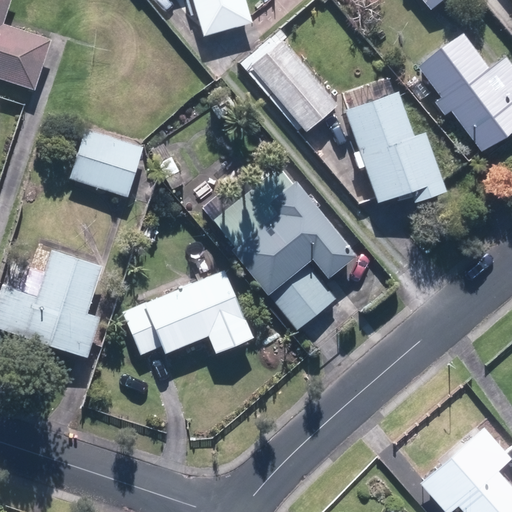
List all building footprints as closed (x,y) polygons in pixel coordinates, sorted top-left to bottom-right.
[(0,19),(6,0),(0,0),(0,81),(30,91),(46,41),(0,26),(0,19)] [(187,0),(198,37),(246,24),(239,0),(187,0)] [(417,0),(425,10),(437,0),(417,0)] [(511,124),(511,110),(506,102),(511,97),(511,73),(500,57),(482,69),(457,35),(412,67),(473,152),(511,124)] [(332,105),(276,40),(245,67),(301,132),(332,105)] [(439,192),(419,134),(408,137),(393,94),(340,111),(370,203),(404,192),(407,202),(439,192)] [(138,148),(81,130),(65,180),(122,198),(138,148)] [(261,296),(264,295),(293,331),(335,298),(320,279),(349,255),(291,182),(288,184),(276,169),(210,222),(230,247),(225,251),(261,296)] [(0,331),(82,358),(94,319),(81,314),(97,267),(48,251),(33,298),(0,287),(0,331)] [(209,354),(247,338),(218,271),(118,313),(137,356),(157,347),(160,355),(202,337),(209,354)] [(445,511),(452,507),(456,511),(511,511),(511,495),(491,472),(506,459),(478,428),(415,483),(439,511),(445,511)]
